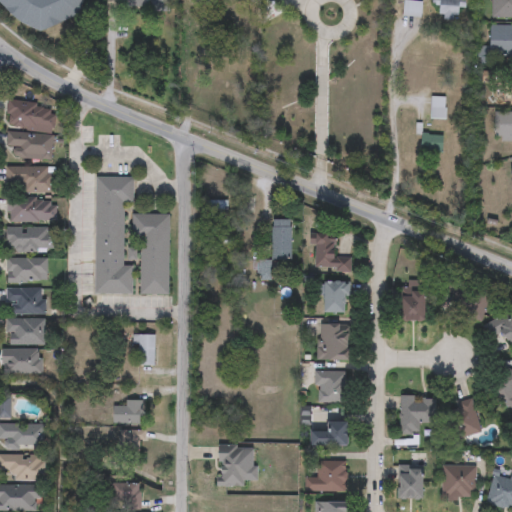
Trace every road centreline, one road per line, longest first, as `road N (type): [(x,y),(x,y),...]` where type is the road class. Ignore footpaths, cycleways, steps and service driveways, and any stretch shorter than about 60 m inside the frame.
road 1 (tertiary): [(511,262),(149,122),(0,41)]
road 2 (residential): [(183,511),(188,137)]
road 3 (residential): [(389,215),(379,257),(378,511)]
